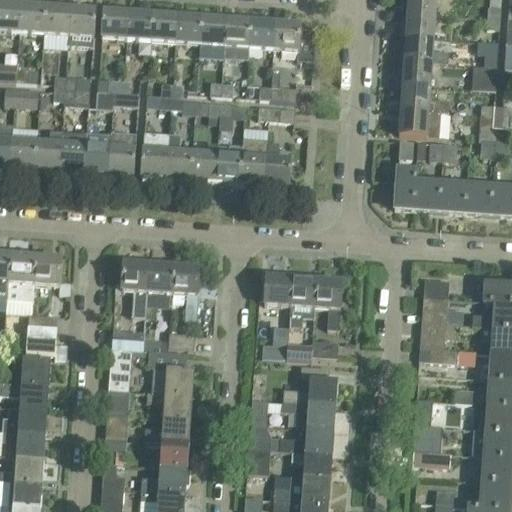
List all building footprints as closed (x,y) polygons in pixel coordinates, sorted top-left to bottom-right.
[(408,0),(407,17),(436,19),(437,0),(408,0)] [(0,35),(19,37),(21,8),(0,7),(0,35)] [(44,39),(46,10),(21,8),(19,37),(44,39)] [(67,40),(69,12),(46,10),(44,39),(67,40)] [(69,12),(67,40),(69,40),(68,50),(93,51),(96,14),(69,12)] [(487,22),(500,23),(501,12),(488,12),(487,22)] [(126,44),(128,16),(104,14),(102,42),(126,44)] [(153,18),(128,16),(126,44),(151,46),(153,18)] [(407,17),(406,42),(434,43),(436,19),(407,17)] [(151,46),(175,47),(177,19),(153,18),(151,46)] [(200,49),(202,21),(177,19),(175,47),(200,49)] [(224,62),(224,51),(226,23),(202,21),(200,49),(199,60),(224,62)] [(500,23),(487,22),(487,33),(500,33),(500,23)] [(250,24),(226,23),(224,51),(248,53),(250,24)] [(273,54),(275,26),(250,24),(248,53),(273,54)] [(297,65),(314,66),(316,41),(300,40),(300,28),(275,26),(273,54),(297,56),(297,65)] [(433,56),(434,43),(406,42),(404,65),(448,68),(449,57),(433,56)] [(485,60),(484,71),(497,72),(498,61),(485,60)] [(404,65),(402,90),(431,92),(433,68),(448,68),(404,65)] [(0,86),(16,87),(16,86),(17,73),(17,70),(0,68),(0,86)] [(497,72),(484,71),(483,82),(496,83),(497,72)] [(37,74),(17,73),(16,86),(36,88),(37,74)] [(271,77),(270,92),(278,92),(279,78),(271,77)] [(55,81),(54,94),(63,95),(64,93),(64,81),(55,81)] [(64,81),(64,93),(76,94),(77,82),(64,81)] [(99,84),(98,96),(98,97),(118,98),(118,97),(119,87),(123,87),(123,85),(108,84),(108,85),(99,84)] [(119,87),(118,97),(129,98),(130,86),(123,85),(123,87),(119,87)] [(210,100),(221,100),(222,88),(211,87),(210,100)] [(161,101),(171,102),(172,89),(162,88),(161,101)] [(221,100),(245,102),(246,90),(233,89),(222,88),(221,100)] [(184,89),(172,89),(171,102),(183,103),(184,89)] [(270,104),(270,92),(260,91),(246,90),(245,102),(270,104)] [(402,90),(401,114),(448,118),(449,105),(430,104),(431,92),(402,90)] [(270,92),(270,104),(295,106),(296,94),(278,92),(270,92)] [(13,112),(15,93),(5,93),(4,111),(13,112)] [(38,95),(15,93),(13,112),(37,113),(38,95)] [(64,93),(63,95),(63,106),(88,108),(89,95),(76,94),(64,93)] [(63,106),(63,95),(54,94),(53,106),(63,106)] [(118,98),(98,97),(97,113),(113,114),(113,110),(117,110),(118,98)] [(118,97),(118,98),(117,110),(138,112),(139,99),(129,98),(118,97)] [(49,101),(40,100),(40,113),(48,113),(49,101)] [(160,113),(171,114),(171,102),(161,101),(160,113)] [(183,103),(171,102),(171,114),(182,114),(183,103)] [(219,121),(220,109),(210,108),(209,120),(219,121)] [(220,109),(219,121),(244,123),(244,110),(220,109)] [(482,109),(481,120),(494,121),(494,110),(482,109)] [(511,111),(503,110),(502,121),(511,122),(511,111)] [(258,124),(268,125),(269,112),(258,112),(258,124)] [(269,112),(268,125),(294,126),(295,114),(269,112)] [(448,118),(401,114),(399,139),(427,141),(439,142),(442,118),(448,118)] [(479,145),(495,146),(496,131),(493,131),(494,121),(481,120),(479,145)] [(511,133),(511,122),(502,121),(501,132),(496,131),(495,146),(496,146),(508,147),(509,133),(511,133)] [(58,176),(61,136),(50,135),(49,147),(36,146),(34,174),(58,176)] [(86,138),(61,136),(58,176),(83,177),(85,149),(86,149),(86,138)] [(110,151),(108,179),(133,181),(135,153),(136,139),(111,137),(110,151)] [(166,183),(168,155),(169,139),(158,138),(157,154),(143,153),(141,181),(166,183)] [(239,188),(264,190),(267,144),(243,142),(242,152),(239,188)] [(0,171),(9,172),(11,144),(0,143),(0,171)] [(36,146),(11,144),(9,172),(34,174),(36,146)] [(267,144),(264,190),(289,192),(291,164),(278,163),(279,148),(267,147),(267,144)] [(412,164),(414,147),(399,145),(398,163),(412,164)] [(496,146),(495,146),(479,145),(483,146),(481,162),(495,163),(496,146)] [(508,147),(496,146),(495,163),(508,165),(509,147),(508,147)] [(207,158),(193,157),(191,185),(215,186),(217,158),(217,150),(217,148),(208,147),(207,158)] [(417,164),(425,164),(426,148),(418,147),(417,164)] [(442,166),(444,149),(430,148),(429,165),(442,166)] [(83,177),(108,179),(110,151),(86,149),(85,149),(83,177)] [(444,149),(442,166),(455,167),(457,150),(444,149)] [(230,151),(229,152),(227,152),(227,151),(217,150),(217,158),(215,186),(239,188),(242,152),(230,151)] [(191,185),(193,157),(168,155),(166,183),(191,185)] [(394,213),(414,215),(416,186),(417,175),(397,173),(394,213)] [(442,187),(416,186),(414,215),(440,216),(442,187)] [(465,218),(468,189),(442,187),(440,216),(465,218)] [(465,218),(491,220),(493,191),(468,189),(465,218)] [(511,221),(511,192),(493,191),(491,220),(511,221)] [(0,302),(7,303),(7,295),(10,258),(0,257),(0,302)] [(34,289),(36,260),(10,258),(7,295),(20,296),(19,306),(32,307),(34,289)] [(36,260),(34,289),(59,291),(60,287),(61,262),(36,260)] [(147,297),(149,268),(123,266),(121,295),(134,296),(133,322),(145,323),(146,297),(147,297)] [(147,297),(171,298),(173,270),(149,268),(147,297)] [(173,270),(171,298),(172,298),(187,299),(186,309),(185,325),(195,326),(195,324),(197,301),(198,286),(199,272),(173,270)] [(264,309),(289,311),(291,282),(266,280),(264,309)] [(484,296),(484,307),(495,308),(495,307),(511,308),(511,289),(507,289),(507,283),(479,281),(478,295),(484,296)] [(289,323),(289,332),(301,333),(302,322),(313,322),(314,312),(316,284),(314,284),(295,282),(291,282),(289,311),(290,311),(289,322),(289,323)] [(342,286),(316,284),(314,312),(328,314),(327,334),(339,335),(342,286)] [(423,302),(448,304),(449,286),(425,284),(423,302)] [(59,291),(59,299),(70,300),(71,287),(60,287),(59,291)] [(446,329),(448,304),(423,302),(421,327),(446,329)] [(511,333),(511,308),(495,307),(495,308),(484,307),(483,320),(473,319),(472,331),(482,332),(511,333)] [(29,319),(28,332),(56,334),(57,321),(37,320),(29,319)] [(421,341),(445,342),(453,343),(454,330),(446,329),(421,327),(421,341)] [(56,334),(28,332),(27,358),(55,360),(56,334)] [(493,344),(492,358),(511,359),(511,333),(482,332),(481,344),(493,344)] [(112,341),(111,353),(113,354),(133,355),(144,356),(144,344),(144,339),(129,338),(112,337),(112,341)] [(169,338),(168,353),(193,355),(194,340),(169,338)] [(421,341),(420,353),(444,355),(445,342),(421,341)] [(144,356),(149,356),(160,357),(161,345),(145,344),(144,356)] [(312,346),(312,351),(312,362),(337,364),(338,348),(312,346)] [(312,369),(312,362),(312,351),(287,348),(287,354),(286,366),(312,369)] [(263,352),(262,365),(286,366),(287,354),(263,352)] [(457,369),(458,356),(444,355),(420,353),(419,366),(443,368),(457,369)] [(130,397),(133,355),(113,354),(110,395),(108,395),(130,397)] [(152,374),(151,398),(192,401),(194,375),(185,375),(186,359),(160,357),(149,356),(147,374),(152,374)] [(475,357),(458,356),(457,369),(457,370),(475,371),(475,357)] [(511,385),(511,359),(492,358),(490,384),(511,385)] [(21,389),(48,391),(50,365),(22,363),(21,389)] [(284,394),(283,407),(308,409),(336,410),(337,385),(328,385),(329,373),(301,371),(300,385),(310,385),(309,396),(284,394)] [(488,410),(511,411),(511,385),(490,384),(488,410)] [(0,400),(20,402),(19,413),(47,415),(48,391),(21,389),(0,387),(0,400)] [(455,407),(471,409),(473,395),(456,394),(455,407)] [(129,420),(130,397),(108,395),(107,419),(129,420)] [(252,395),(252,405),(263,405),(264,399),(261,396),(252,395)] [(192,401),(151,398),(147,397),(147,407),(152,407),(152,408),(164,409),(163,423),(190,425),(192,401)] [(415,425),(415,429),(430,431),(432,406),(417,404),(416,404),(415,421),(415,425)] [(252,405),(250,430),(266,431),(268,406),(252,405)] [(334,435),(336,410),(308,409),(283,407),(282,417),(296,418),(295,433),(334,435)] [(474,409),(472,434),(511,437),(511,411),(488,410),(474,409)] [(45,440),(47,415),(19,413),(19,414),(8,413),(7,424),(3,424),(3,437),(45,440)] [(107,419),(105,444),(127,446),(129,420),(107,419)] [(189,450),(190,425),(163,423),(163,424),(155,424),(155,435),(146,434),(145,447),(189,450)] [(414,448),(413,456),(428,457),(430,431),(415,429),(414,448)] [(281,456),(292,457),(332,459),(334,435),(295,433),(307,434),(306,445),(282,443),(281,456)] [(511,463),(511,437),(472,434),(472,435),(486,436),(484,461),(511,463)] [(17,447),(16,462),(43,464),(45,440),(3,437),(2,446),(17,447)] [(248,454),(270,455),(271,455),(272,443),(249,441),(248,454)] [(126,458),(127,446),(105,444),(103,469),(116,470),(117,458),(126,458)] [(159,473),(187,475),(189,450),(145,447),(145,448),(147,448),(147,458),(160,458),(159,473)] [(270,455),(248,454),(247,478),(269,480),(270,455)] [(450,459),(443,458),(428,457),(413,456),(412,468),(450,471),(450,459)] [(332,459),(292,457),(291,466),(304,467),(303,482),(331,484),(332,459)] [(511,465),(511,463),(484,461),(482,487),(510,489),(511,465)] [(0,476),(0,485),(42,488),(43,464),(16,462),(15,477),(0,476)] [(103,469),(101,493),(123,494),(124,481),(115,481),(116,470),(103,469)] [(185,499),(187,475),(159,473),(158,484),(142,483),(141,496),(185,499)] [(331,484),(303,482),(290,482),(289,495),(274,494),(274,505),(329,509),(331,484)] [(29,511),(40,511),(42,488),(0,485),(0,509),(12,511),(29,511)] [(482,487),(481,509),(509,511),(510,489),(482,487)] [(122,511),(123,494),(101,493),(100,511),(122,511)] [(415,509),(435,510),(453,511),(454,496),(440,496),(416,494),(415,509)] [(157,506),(156,511),(184,511),(185,499),(141,496),(140,505),(157,506)] [(245,502),(245,511),(261,511),(262,504),(245,502)]
